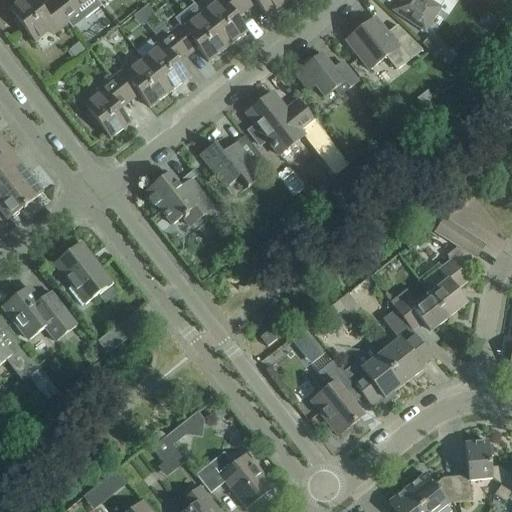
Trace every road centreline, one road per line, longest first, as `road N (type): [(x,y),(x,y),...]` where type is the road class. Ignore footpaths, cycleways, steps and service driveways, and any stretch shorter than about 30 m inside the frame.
road 1 (residential): [(329,494),(93,193)]
road 2 (residential): [(93,193),(344,0)]
road 3 (residential): [(483,400),(446,408),(329,494)]
road 4 (residential): [(93,193),(0,73)]
road 5 (residential): [(483,400),(479,369),(492,285),(511,256)]
